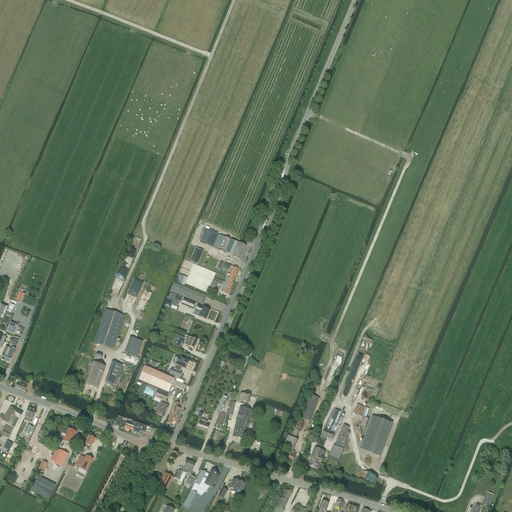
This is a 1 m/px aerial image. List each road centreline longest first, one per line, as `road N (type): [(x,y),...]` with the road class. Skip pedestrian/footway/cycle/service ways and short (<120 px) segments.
road 1 (tertiary): [(170,446),(356,0)]
road 2 (track): [(298,484),(306,465),(298,448),(323,401),(318,393),(334,338),(409,158),(346,129)]
road 3 (track): [(120,299),(142,253),(144,218),(234,0)]
road 4 (track): [(352,425),(366,469),(446,501),(462,486),(479,444),(511,423)]
road 5 (tertiary): [(170,446),(395,511)]
road 6 (tertiary): [(0,387),(142,444)]
